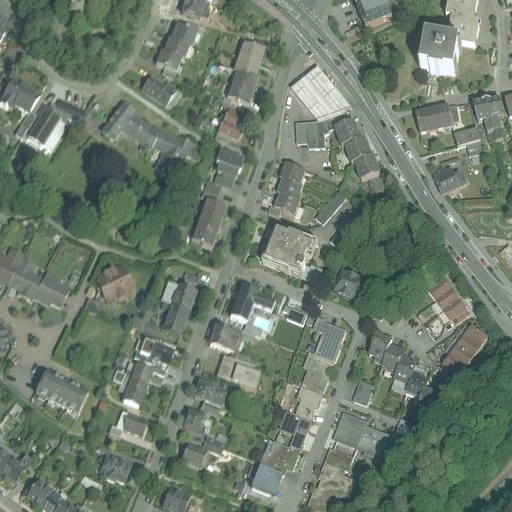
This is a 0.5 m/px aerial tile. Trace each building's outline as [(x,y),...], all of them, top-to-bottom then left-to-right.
[(363,0),(357,2),(361,10),(358,11),(363,25),(366,23),(369,31),(392,21),(383,0),(363,0)] [(450,0),(447,19),(453,20),(474,23),(478,0),(450,0)] [(186,2),(184,10),(182,17),(200,22),(202,13),(207,14),(209,8),(204,6),(186,2)] [(71,25),(74,25),(73,29),(77,33),(81,30),(80,29),(88,22),(84,17),(83,13),(81,11),(79,9),(75,8),(72,9),(69,10),(67,13),(66,16),(67,20),(69,23),(71,25)] [(207,14),(202,13),(200,22),(207,24),(209,15),(207,14)] [(474,23),(453,20),(448,45),(448,46),(461,47),(476,50),(480,25),(474,23)] [(187,25),(175,22),(173,28),(176,29),(177,28),(185,31),(187,25)] [(187,25),(185,31),(177,28),(176,29),(177,29),(172,42),(189,48),(189,49),(192,50),(200,28),(187,25)] [(255,42),(242,39),(240,45),(243,46),(243,45),(252,49),(253,48),(255,42)] [(172,42),(170,41),(165,54),(181,61),(184,62),(189,49),(189,48),(172,42)] [(448,45),(427,42),(422,72),(431,74),(431,76),(445,78),(446,76),(455,78),(461,47),(448,46),(448,45)] [(252,49),(243,45),(243,46),(239,59),(259,66),(264,52),(253,48),(252,49)] [(165,54),(164,54),(165,54),(161,53),(161,54),(157,66),(156,66),(164,70),(176,75),(176,74),(173,73),(176,66),(179,67),(181,61),(165,54)] [(259,66),(239,59),(234,73),(236,74),(237,73),(255,80),(259,66)] [(347,115),(348,117),(352,113),(321,72),(293,94),(317,125),(322,123),(323,121),(327,119),(329,121),(333,120),(333,117),(344,114),(346,115),(347,115)] [(255,80),(237,73),(236,74),(232,87),(253,94),(257,81),(255,80)] [(165,89),(151,79),(142,93),(149,98),(150,97),(163,107),(166,109),(176,93),(166,87),(165,89)] [(31,94),(15,84),(15,83),(0,106),(11,113),(14,108),(28,117),(39,98),(31,93),(31,94)] [(253,94),(232,87),(227,100),(227,101),(236,104),(236,105),(248,109),(253,94)] [(236,104),(227,101),(227,100),(224,99),(223,105),(231,109),(234,111),(236,105),(236,104)] [(500,102),(492,103),(487,103),(494,134),(501,132),(499,122),(496,123),(495,120),(504,118),(500,102)] [(77,111),(60,104),(61,103),(60,103),(57,111),(54,116),(60,119),(64,114),(73,118),(78,111),(77,111)] [(487,103),(482,104),(474,106),(478,125),(488,122),(488,125),(485,125),(488,135),(494,134),(487,103)] [(47,111),(41,121),(35,130),(49,139),(61,120),(60,119),(54,116),(57,111),(52,109),(52,108),(50,107),(47,111)] [(134,114),(125,107),(103,135),(112,142),(122,130),(142,146),(143,146),(147,140),(153,133),(152,133),(132,117),(134,114)] [(457,108),(449,109),(451,122),(452,122),(453,124),(459,123),(457,108)] [(89,109),(85,114),(84,114),(78,123),(79,123),(78,124),(84,129),(95,114),(89,109)] [(234,111),(231,109),(228,114),(244,122),(247,117),(234,111)] [(449,109),(416,116),(421,136),(454,129),(453,124),(452,122),(451,122),(449,109)] [(84,114),(78,111),(73,118),(71,120),(78,123),(84,114),(84,113),(84,114)] [(49,139),(35,130),(27,143),(41,151),(42,149),(45,151),(44,153),(47,154),(48,153),(51,155),(67,127),(71,120),(73,118),(64,114),(60,119),(61,120),(49,139)] [(244,122),(228,114),(223,124),(243,134),(248,124),(244,122)] [(344,114),(333,117),(333,120),(329,121),(327,119),(323,121),(322,123),(317,125),(296,127),(298,148),(308,147),(309,153),(325,151),(324,138),(331,136),(331,134),(336,132),(351,127),(348,117),(347,115),(346,115),(344,114)] [(35,120),(20,143),(22,142),(26,144),(27,143),(35,130),(41,121),(36,118),(35,119),(35,120)] [(243,134),(223,124),(218,134),(230,139),(239,143),(243,134)] [(351,127),(336,132),(343,151),(346,150),(361,144),(354,126),(351,127)] [(179,143),(160,134),(154,130),(152,133),(153,133),(147,140),(153,146),(154,146),(152,148),(153,148),(165,155),(156,172),(165,176),(168,171),(176,175),(186,156),(198,163),(204,152),(186,143),(185,144),(180,141),(179,143)] [(477,132),(455,138),(458,149),(467,147),(481,143),(477,132)] [(501,132),(494,134),(497,144),(503,142),(501,132)] [(230,139),(218,134),(215,140),(227,145),(230,139)] [(494,134),(488,135),(490,145),(497,144),(494,134)] [(153,146),(147,140),(143,146),(142,146),(141,147),(142,148),(140,152),(140,153),(148,157),(153,148),(152,148),(153,146)] [(361,144),(346,150),(352,168),(355,167),(371,161),(370,161),(364,143),(361,144)] [(481,143),(467,147),(470,159),(484,155),(481,143)] [(244,163),(220,155),(216,166),(220,167),(217,174),(218,175),(217,179),(215,186),(220,188),(222,181),(233,184),(234,180),(235,181),(238,174),(239,174),(241,170),(244,163)] [(380,179),(374,160),(370,161),(371,161),(355,167),(362,185),(370,182),(374,194),(383,191),(384,193),(385,192),(380,179)] [(306,174),(286,166),(285,167),(286,167),(281,180),(280,181),(283,182),(284,182),(299,188),(299,187),(302,180),(304,181),(306,174)] [(453,176),(451,171),(434,180),(438,190),(442,198),(467,186),(465,181),(463,182),(459,173),(453,176)] [(299,188),(284,182),(283,182),(279,196),(278,195),(277,196),(281,197),(296,203),(299,195),(301,196),(303,189),(299,187),(299,188)] [(215,186),(207,183),(203,194),(207,196),(218,200),(221,188),(220,188),(215,186)] [(341,191),(316,220),(323,227),(349,198),(341,191)] [(218,200),(207,196),(204,202),(206,203),(207,202),(216,205),(218,200)] [(296,203),(281,197),(276,211),(275,210),(275,211),(281,214),(283,214),(283,215),(295,220),(295,219),(300,221),(303,212),(298,211),(301,204),(296,203)] [(216,205),(207,202),(206,203),(202,216),(222,223),(226,210),(227,210),(227,209),(216,205)] [(281,214),(275,211),(271,209),(268,216),(279,220),(281,214)] [(349,223),(338,235),(337,235),(330,243),(338,250),(345,242),(346,242),(357,230),(368,218),(360,211),(349,223)] [(222,223),(202,216),(197,229),(217,237),(217,236),(221,223),(222,224),(222,223)] [(217,237),(197,229),(192,243),(201,246),(200,247),(202,248),(212,251),(212,250),(216,237),(217,237)] [(297,241),(278,234),(266,265),(282,272),(291,276),(292,273),(307,279),(311,270),(304,267),(307,259),(310,260),(316,244),(299,238),(297,241)] [(201,246),(192,243),(190,249),(200,254),(202,248),(200,247),(201,246)] [(12,252),(7,262),(0,258),(0,287),(1,288),(3,284),(9,287),(23,260),(24,258),(21,257),(20,255),(17,253),(15,253),(12,252)] [(35,266),(23,260),(9,287),(20,292),(17,297),(32,304),(34,300),(43,283),(30,277),(35,266)] [(126,276),(114,272),(103,277),(99,288),(98,288),(100,293),(101,293),(104,300),(116,304),(127,298),(131,287),(126,276)] [(364,282),(342,273),(334,295),(356,304),(359,296),(365,282),(364,282)] [(200,280),(186,275),(184,281),(197,286),(200,280)] [(58,281),(47,276),(43,283),(34,300),(49,308),(51,305),(60,310),(69,292),(56,286),(58,281)] [(375,284),(365,280),(364,282),(365,282),(359,296),(369,300),(369,298),(375,284)] [(445,282),(429,294),(436,304),(452,292),(445,282)] [(196,294),(179,288),(172,308),(188,314),(189,314),(196,294)] [(258,295),(242,289),(231,319),(246,325),(253,308),(271,315),(272,311),(273,311),(274,309),(273,308),(275,304),(257,297),(258,295)] [(452,292),(436,304),(443,314),(459,302),(452,292)] [(87,301),(83,312),(95,317),(100,306),(87,301)] [(459,302),(443,314),(450,323),(466,311),(459,302)] [(188,314),(172,308),(169,314),(174,315),(167,334),(179,339),(188,314)] [(415,316),(409,308),(402,318),(406,323),(415,316)] [(142,334),(150,313),(139,309),(131,330),(142,334)] [(324,324),(318,322),(314,333),(320,335),(323,326),(324,324)] [(345,334),(323,326),(320,335),(325,337),(316,359),(332,365),(332,366),(334,367),(340,351),(339,351),(345,334)] [(264,334),(245,327),(243,333),(248,335),(254,338),(259,340),(261,340),(264,334)] [(489,338),(482,328),(478,333),(488,341),(489,338)] [(232,329),(230,334),(231,335),(224,352),(233,355),(239,339),(240,332),(232,329)] [(478,333),(472,329),(465,338),(481,350),(488,341),(478,333)] [(8,334),(0,330),(0,353),(2,355),(8,342),(5,340),(8,334)] [(230,334),(216,330),(210,348),(224,352),(231,335),(230,334)] [(243,333),(240,332),(239,339),(245,342),(248,335),(243,333)] [(254,338),(248,335),(245,342),(252,344),(253,340),(254,338)] [(384,338),(376,336),(373,344),(374,345),(370,357),(384,362),(383,366),(390,349),(392,344),(383,340),(384,338)] [(481,350),(465,338),(457,348),(474,360),(481,350)] [(174,353),(154,345),(149,360),(169,367),(174,353)] [(457,348),(450,358),(466,370),(474,360),(457,348)] [(390,349),(383,366),(382,369),(383,369),(380,377),(383,369),(397,375),(394,382),(395,382),(403,361),(405,355),(390,349)] [(332,365),(316,359),(310,357),(307,365),(313,367),(304,391),(322,398),(329,379),(327,378),(332,366),(332,365)] [(234,362),(224,358),(220,369),(223,370),(220,379),(232,383),(232,384),(240,386),(241,384),(256,389),(260,377),(253,374),(252,374),(233,368),(234,362)] [(466,370),(450,358),(443,367),(453,374),(459,379),(466,370)] [(409,364),(403,361),(395,382),(394,383),(398,384),(409,388),(414,376),(417,369),(408,366),(409,364)] [(255,369),(234,362),(233,368),(252,374),(253,374),(255,369)] [(153,373),(138,367),(135,376),(127,373),(125,378),(132,381),(147,387),(153,374),(153,373)] [(453,374),(443,367),(440,372),(447,382),(453,374)] [(166,373),(155,368),(153,373),(153,374),(164,378),(166,373)] [(117,375),(111,373),(106,384),(113,387),(114,384),(113,384),(117,375)] [(88,395),(47,375),(36,396),(78,417),(88,395)] [(125,378),(117,375),(113,384),(114,384),(122,387),(123,384),(130,386),(132,381),(125,378)] [(420,378),(414,376),(409,388),(407,396),(421,401),(422,401),(425,392),(428,384),(419,380),(420,378)] [(147,387),(132,381),(130,386),(123,404),(138,410),(147,387)] [(222,393),(200,385),(195,400),(205,403),(221,409),(226,395),(226,394),(222,393)] [(374,390),(361,385),(360,388),(358,393),(371,398),(374,390)] [(236,392),(224,387),(222,393),(226,394),(226,395),(234,397),(236,392)] [(304,391),(303,391),(300,399),(303,400),(298,414),(300,415),(299,419),(312,424),(310,423),(318,404),(320,404),(322,398),(304,391)] [(440,398),(425,392),(422,401),(421,401),(416,414),(431,420),(440,398)] [(371,398),(358,393),(356,398),(369,403),(371,398)] [(369,403),(356,398),(354,404),(367,409),(369,403)] [(221,409),(205,403),(201,412),(217,419),(221,409)] [(204,420),(189,415),(184,430),(203,437),(206,429),(202,428),(204,420)] [(299,419),(288,415),(284,423),(286,424),(283,432),(298,438),(295,446),(295,447),(293,452),(300,455),(308,434),(306,434),(310,424),(312,424),(299,419)] [(148,424),(129,417),(123,432),(123,433),(142,440),(148,424)] [(367,426),(344,417),(336,440),(350,445),(351,443),(359,446),(365,430),(367,426)] [(412,425),(401,421),(399,427),(410,432),(412,425)] [(123,432),(112,428),(109,436),(120,440),(123,433),(123,432)] [(386,438),(365,430),(359,446),(357,450),(366,454),(366,453),(373,456),(371,460),(376,462),(376,463),(386,438)] [(217,442),(207,438),(205,444),(215,448),(217,442)] [(405,445),(386,438),(376,463),(377,463),(377,462),(390,467),(390,468),(391,468),(390,469),(391,470),(392,468),(394,463),(396,464),(398,459),(399,459),(405,445)] [(293,452),(270,443),(263,460),(261,467),(270,470),(271,468),(284,473),(284,472),(285,469),(293,472),(300,455),(293,452)] [(215,448),(205,444),(202,451),(220,458),(223,451),(215,448)] [(112,452),(100,447),(98,452),(110,457),(112,452)] [(212,457),(188,447),(181,463),(187,465),(187,466),(195,469),(195,468),(200,471),(201,470),(206,472),(212,457)] [(12,460),(0,451),(0,472),(2,474),(12,460)] [(345,460),(330,454),(328,460),(342,466),(345,460)] [(19,466),(12,460),(2,474),(1,474),(16,485),(26,471),(26,470),(31,464),(25,459),(19,466)] [(131,469),(107,459),(100,476),(108,479),(107,481),(115,484),(116,482),(124,485),(131,469)] [(328,460),(327,460),(325,465),(326,466),(344,473),(348,474),(350,469),(342,466),(328,460)] [(260,469),(252,466),(248,477),(253,479),(254,479),(256,480),(260,469)] [(344,473),(326,466),(323,472),(326,473),(342,479),(344,473)] [(284,473),(271,468),(270,470),(261,467),(260,469),(282,478),(284,479),(286,473),(284,472),(284,473)] [(282,478),(260,469),(256,480),(252,490),(270,498),(275,485),(279,486),(282,478)] [(326,473),(318,494),(315,493),(308,510),(312,511),(319,511),(320,510),(325,511),(327,511),(334,494),(336,495),(337,493),(349,498),(355,484),(342,479),(326,473)] [(94,483),(85,478),(81,484),(93,494),(100,486),(94,483)] [(47,489),(40,482),(27,498),(41,509),(52,495),(55,492),(49,487),(47,489)] [(182,497),(169,492),(163,509),(169,511),(188,511),(189,510),(187,508),(190,499),(183,496),(182,497)] [(59,511),(65,505),(52,495),(41,509),(44,511),(59,511)]
